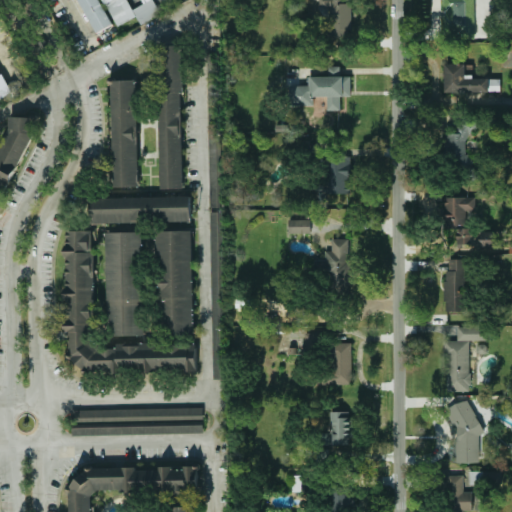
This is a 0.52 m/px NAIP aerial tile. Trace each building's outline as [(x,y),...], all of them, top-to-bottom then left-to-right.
[(112,24),(99,0),(79,0),(96,32),(112,24)] [(103,0),(116,25),(136,15),(140,22),(159,13),(152,0),(141,0),(143,4),(132,9),(127,0),(103,0)] [(318,0),(318,5),(328,5),(328,34),(350,35),(350,0),(318,0)] [(473,0),(442,0),(442,36),(474,35),(473,0)] [(185,187),(180,44),(157,45),(162,188),(185,187)] [(444,90),(499,91),(500,77),(472,77),(472,63),(445,63),(444,90)] [(0,98),(12,92),(0,69),(0,98)] [(350,75),(308,75),(308,84),(289,84),(289,104),(312,104),(312,95),(326,95),(327,109),(339,109),(339,95),(350,95),(350,75)] [(113,186),(138,185),(136,79),(111,79),(113,186)] [(209,207),(221,206),(220,84),(207,84),(209,207)] [(0,141),(0,185),(9,187),(34,129),(35,117),(9,115),(8,125),(0,141)] [(442,131),(445,165),(461,163),(463,179),(472,178),(467,133),(476,132),(475,119),(456,121),(457,130),(442,131)] [(275,123),(287,123),(287,130),(275,131),(275,123)] [(349,155),(323,155),(324,192),(350,192),(349,155)] [(190,220),(190,195),(89,197),(89,222),(190,220)] [(443,228),(455,227),(455,244),(470,243),(470,211),(475,210),(475,196),(443,196),(443,228)] [(212,377),(223,377),(220,211),(209,211),(212,377)] [(288,218),(310,218),(310,231),(288,231),(288,218)] [(196,343),(116,342),(116,347),(100,347),(100,339),(93,339),(94,229),(66,229),(65,331),(69,331),(69,354),(74,354),(74,370),(196,370),(196,343)] [(194,333),(192,229),(157,230),(160,334),(194,333)] [(142,230),(106,231),(108,335),(144,334),(142,230)] [(481,230),(481,245),(494,246),(495,231),(481,230)] [(349,237),(331,238),(331,249),(326,249),(327,292),(350,292),(349,237)] [(466,310),(465,257),(456,258),(457,270),(443,270),(444,310),(466,310)] [(445,390),(469,391),(470,339),(487,339),(488,326),(457,325),(457,340),(446,340),(445,390)] [(304,337),(296,336),(295,353),(316,354),(317,332),(304,331),(304,337)] [(351,342),(332,341),(331,376),(322,376),(322,383),(350,383),(351,342)] [(453,461),(479,462),(479,433),(475,432),(476,403),(454,403),(453,461)] [(72,435),(203,432),(202,406),(71,409),(72,435)] [(351,410),(330,410),(330,443),(351,443),(351,410)] [(88,466),(69,488),(69,511),(91,511),(91,496),(97,489),(131,489),(131,482),(134,485),(148,485),(156,492),(198,491),(197,464),(185,465),(182,468),(174,468),(170,465),(159,465),(156,469),(137,469),(134,466),(88,466)] [(308,475),(292,474),(291,490),(308,491),(308,475)] [(448,474),(448,511),(462,511),(463,509),(474,509),(474,490),(463,490),(463,474),(448,474)] [(358,511),(358,493),(332,493),(332,511),(358,511)]
